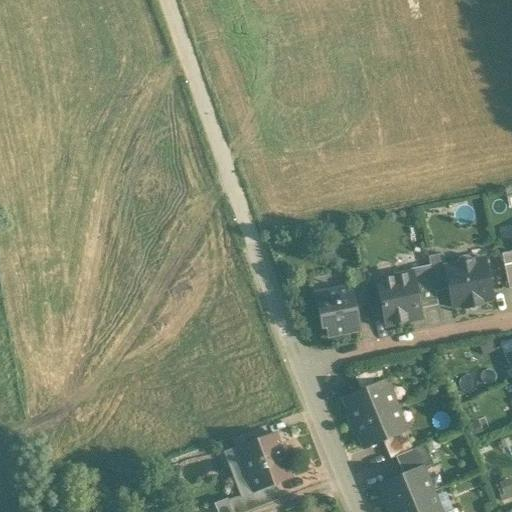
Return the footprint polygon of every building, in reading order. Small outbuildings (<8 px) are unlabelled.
[(511,251),(502,253),(509,289),(511,288),(511,251)] [(449,290),(445,266),(442,253),(428,256),(430,266),(434,293),(449,290)] [(454,265),(445,266),(449,290),(452,308),(463,306),(464,310),(482,307),(481,302),(493,300),(485,259),(473,261),(469,257),(459,259),(454,265)] [(411,269),(412,272),(418,309),(437,306),(434,293),(430,266),(411,269)] [(349,271),(352,288),(355,306),(369,304),(363,268),(349,271)] [(418,309),(412,272),(377,278),(385,324),(420,318),(418,309)] [(352,288),(313,294),(320,330),(325,329),(327,337),(359,331),(355,306),(352,288)] [(504,357),(508,356),(511,354),(511,338),(499,344),(504,357)] [(354,376),(361,392),(386,381),(389,380),(383,364),(354,376)] [(386,381),(361,392),(342,399),(352,424),(396,406),(386,381)] [(383,442),(406,432),(407,432),(396,406),(352,424),(363,450),(383,442)] [(475,421),(466,425),(471,437),(481,433),(475,421)] [(413,448),(406,432),(383,442),(390,458),(395,456),(413,448)] [(276,434),(236,449),(252,492),(253,493),(275,484),(292,478),(276,434)] [(395,456),(403,475),(423,467),(432,463),(424,444),(413,448),(395,456)] [(423,467),(403,475),(378,485),(389,510),(433,492),(423,467)] [(511,490),(507,479),(498,483),(503,497),(511,493),(511,490)] [(275,484),(253,493),(252,492),(239,496),(241,500),(244,511),(247,511),(281,499),(275,484)] [(147,489),(135,493),(141,511),(153,507),(147,489)] [(389,511),(441,511),(433,492),(389,510),(389,511)] [(244,511),(241,500),(229,504),(231,511),(244,511)]
